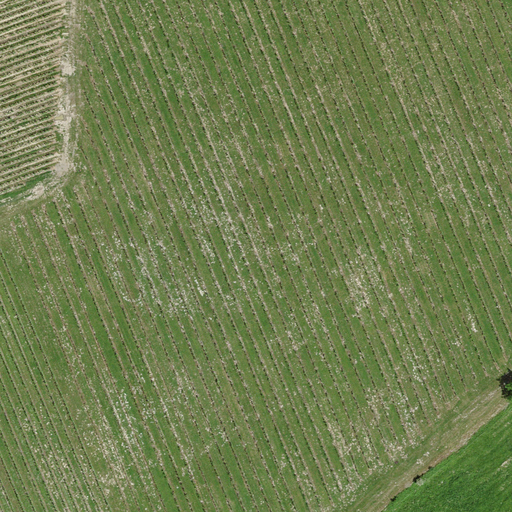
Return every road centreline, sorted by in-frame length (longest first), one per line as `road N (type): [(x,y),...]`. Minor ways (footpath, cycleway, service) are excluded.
road 1 (track): [(79,0),(66,163),(50,188),(0,216)]
road 2 (track): [(511,374),(352,511)]
